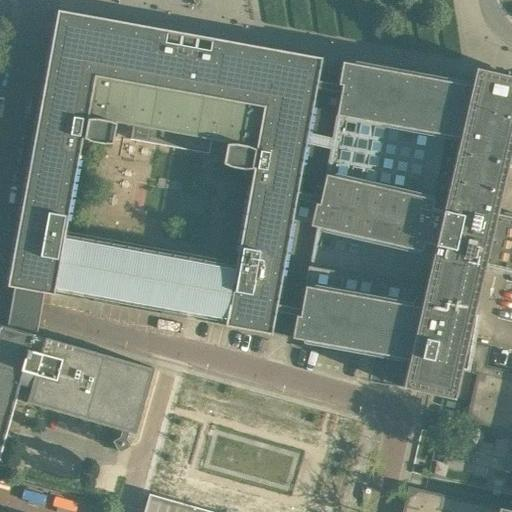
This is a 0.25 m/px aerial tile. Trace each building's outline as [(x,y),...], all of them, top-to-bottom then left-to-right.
[(53,294),(56,281),(226,312),(224,325),(271,334),(291,222),(316,83),(321,58),(183,33),(57,10),(22,203),(7,286),(13,287),(9,307),(5,326),(36,335),(39,314),(43,293),(53,294)] [(401,387),(403,387),(453,399),(453,398),(462,360),(484,266),(509,272),(511,272),(511,217),(496,213),(511,147),(511,76),(474,68),(470,85),(341,62),(337,85),(337,87),(316,83),(291,222),(314,227),(298,315),(295,314),(291,338),(388,355),(407,359),(401,387)] [(20,421),(26,403),(120,430),(119,437),(111,440),(118,452),(129,446),(125,439),(126,436),(127,432),(135,434),(153,369),(44,337),(36,335),(5,326),(0,324),(0,448),(7,424),(19,427),(20,421)] [(466,400),(474,363),(462,360),(453,398),(466,400)] [(511,511),(511,380),(476,373),(465,421),(511,431),(511,502),(510,511),(407,487),(401,511),(511,511)] [(97,494),(116,499),(125,468),(107,462),(97,494)] [(211,511),(149,494),(144,511),(211,511)]
